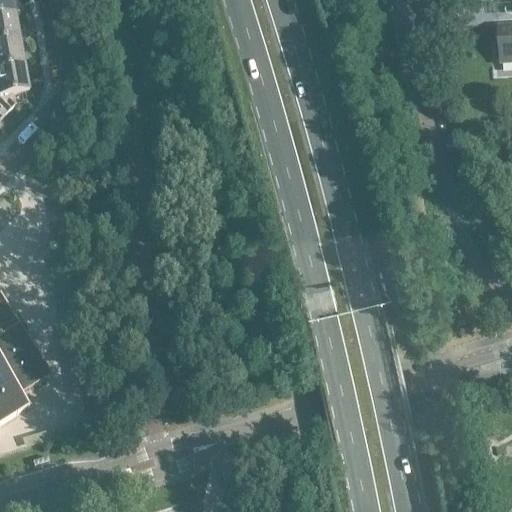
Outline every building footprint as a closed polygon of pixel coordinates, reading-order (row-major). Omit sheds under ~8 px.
[(0,0),(0,19),(14,17),(12,8),(18,7),(17,0),(0,0)] [(14,17),(0,19),(0,46),(19,43),(14,17)] [(511,29),(499,30),(500,49),(496,49),(497,63),(501,63),(501,66),(511,65),(511,29)] [(0,72),(23,69),(19,43),(0,46),(0,72)] [(23,69),(0,72),(0,99),(28,94),(23,69)] [(0,427),(28,409),(20,396),(50,377),(0,297),(0,427)]
